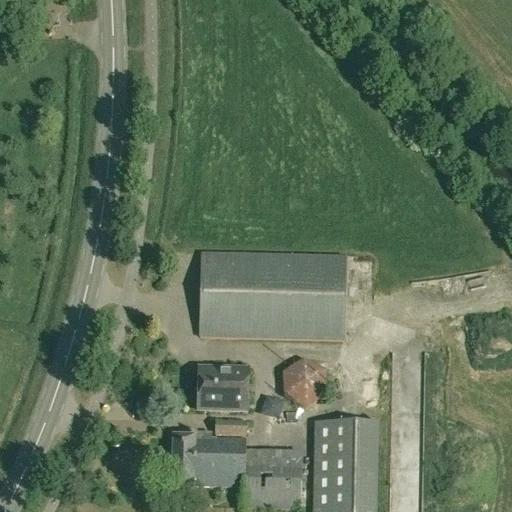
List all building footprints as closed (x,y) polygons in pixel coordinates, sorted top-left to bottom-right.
[(343,341),(345,258),(202,255),(200,338),(343,341)] [(306,409),(327,396),(325,371),(304,360),(282,374),(284,399),(306,409)] [(246,412),(248,372),(199,370),(197,410),(246,412)] [(247,438),(247,423),(216,422),(214,437),(247,438)] [(374,511),(376,426),(317,425),(314,511),(374,511)] [(211,443),(211,435),(195,435),(195,433),(187,433),(187,439),(173,439),(172,487),(193,488),(193,486),(243,488),(243,509),(300,511),(301,476),(301,454),(245,453),(245,444),(211,443)]
